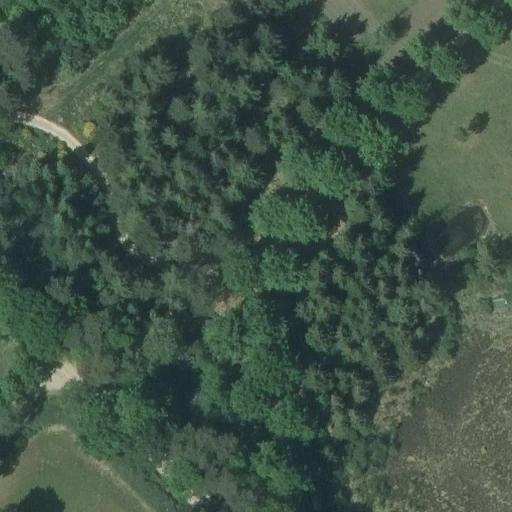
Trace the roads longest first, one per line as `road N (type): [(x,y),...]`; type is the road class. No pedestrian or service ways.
road 1 (track): [(258,511),(279,487),(283,456),(246,347),(263,263),(309,183),(498,0)]
road 2 (track): [(0,120),(58,128),(90,163),(113,224),(140,260),(195,268),(263,263)]
road 3 (track): [(204,511),(0,306)]
